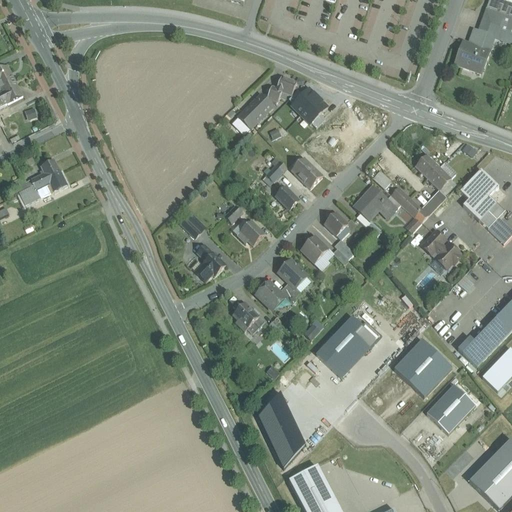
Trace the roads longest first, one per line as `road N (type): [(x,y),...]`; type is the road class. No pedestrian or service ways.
road 1 (residential): [(411,111),(265,263),(172,315)]
road 2 (secondary): [(144,23),(244,42),(411,111)]
road 3 (secondary): [(172,315),(271,511)]
road 4 (residential): [(457,0),(411,111)]
